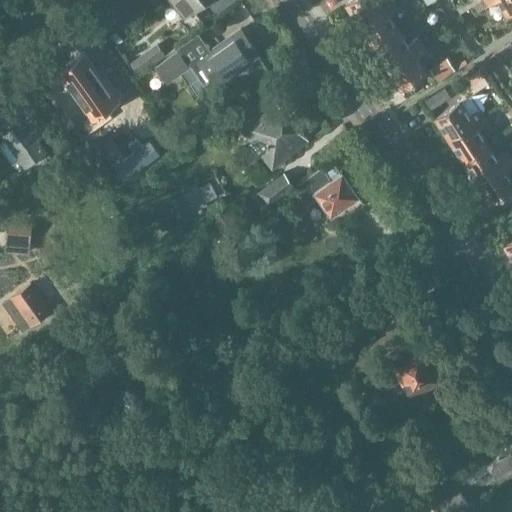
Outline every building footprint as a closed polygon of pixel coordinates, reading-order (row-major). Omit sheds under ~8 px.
[(172,0),(185,16),(204,0),(172,0)] [(350,0),(346,3),(360,25),(394,3),(394,2),(392,0),(382,0),(379,2),(378,0),(350,0)] [(469,0),(467,2),(455,9),(458,14),(465,10),(471,7),(481,0),(469,0)] [(511,0),(481,0),(471,7),(475,14),(488,7),(487,6),(497,0),(506,15),(511,11),(511,0)] [(394,3),(360,25),(374,46),(398,30),(389,16),(399,10),(394,3)] [(240,29),(197,59),(215,84),(258,53),(240,29)] [(398,30),(374,46),(375,49),(387,67),(421,45),(417,38),(407,45),(398,30)] [(115,31),(109,36),(115,44),(122,39),(115,31)] [(143,52),(131,62),(139,73),(151,64),(164,54),(156,43),(143,52)] [(421,45),(387,67),(401,89),(426,73),(417,59),(426,52),(421,45)] [(154,66),(166,83),(189,66),(176,49),(154,66)] [(56,70),(91,117),(118,97),(84,50),(56,70)] [(428,69),(437,81),(455,70),(446,57),(428,69)] [(478,69),(454,86),(461,96),(485,80),(478,69)] [(443,85),(422,99),(429,109),(450,95),(443,85)] [(237,125),(271,167),(306,139),(272,96),(237,125)] [(434,117),(448,138),(483,116),(478,109),(468,116),(458,101),(434,117)] [(16,110),(0,121),(0,131),(4,137),(0,140),(0,145),(12,162),(18,157),(24,165),(45,150),(37,138),(46,131),(31,111),(22,118),(16,110)] [(487,113),(483,116),(488,123),(492,120),(487,113)] [(448,138),(462,159),(487,143),(478,130),(488,123),(483,116),(448,138)] [(462,159),(476,181),(511,158),(511,157),(511,144),(510,142),(501,148),(504,152),(496,157),(487,143),(462,159)] [(511,160),(511,158),(476,181),(490,202),(511,187),(511,160)] [(321,166),(293,186),(294,188),(306,205),(296,213),(320,246),(345,227),(333,211),(345,202),(346,204),(350,205),(355,202),(356,198),(354,195),(356,194),(341,172),(330,179),(321,166)] [(267,205),(293,186),(284,173),(257,192),(267,205)] [(183,195),(172,200),(182,221),(193,215),(208,208),(205,201),(216,196),(209,182),(198,187),(195,182),(189,186),(191,190),(183,195)] [(6,222),(5,240),(29,242),(30,224),(6,222)] [(511,238),(503,245),(511,257),(511,238)] [(163,254),(154,255),(155,267),(164,265),(163,254)] [(30,283),(2,302),(22,330),(50,310),(30,283)] [(331,319),(338,331),(372,309),(365,297),(331,319)] [(403,385),(409,397),(439,381),(421,347),(389,363),(401,386),(403,385)] [(468,459),(482,480),(511,460),(511,441),(507,433),(468,459)] [(405,479),(401,487),(412,492),(416,484),(405,479)] [(458,511),(468,505),(458,490),(438,503),(444,511),(458,511)]
